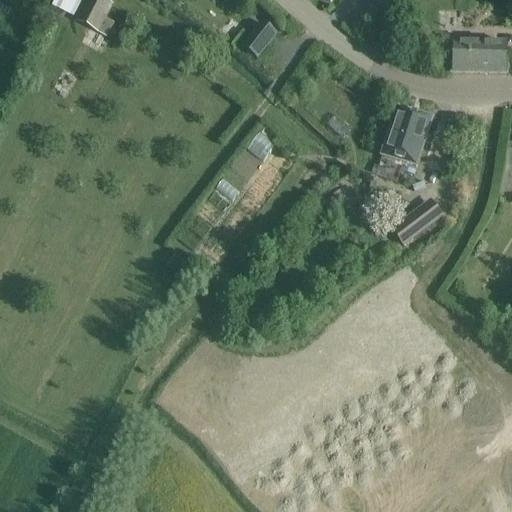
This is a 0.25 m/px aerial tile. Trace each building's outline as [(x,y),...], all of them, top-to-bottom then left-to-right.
[(104,0),(87,0),(76,21),(106,37),(113,23),(105,19),(113,5),(104,0)] [(432,32),(412,22),(403,39),(423,49),(432,32)] [(276,35),(269,30),(261,23),(243,47),(257,59),(276,35)] [(453,45),(453,75),(506,76),(507,46),(453,45)] [(416,169),(432,119),(397,108),(375,178),(396,184),(402,164),(416,169)] [(335,115),(327,125),(343,139),(351,129),(335,115)] [(388,229),(397,241),(433,215),(424,203),(388,229)]
